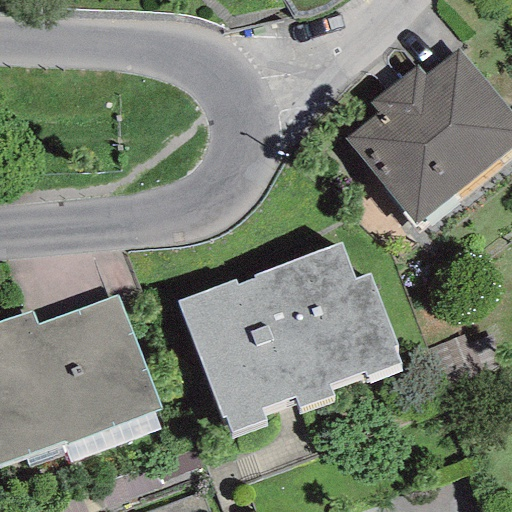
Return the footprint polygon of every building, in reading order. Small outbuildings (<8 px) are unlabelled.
[(377,113),(343,139),(414,226),(511,146),(511,116),(456,50),(424,75),(415,66),(369,103),(377,113)] [(261,409),(293,397),(298,409),(333,396),(329,386),(363,372),(365,377),(400,363),(393,348),(397,346),(369,273),(354,279),(340,242),(251,276),(252,279),(236,285),(234,279),(175,302),(220,421),(224,420),(230,435),(266,421),(261,409)] [(0,464),(160,410),(115,296),(36,325),(30,313),(0,322),(0,464)] [(161,483),(199,469),(192,452),(155,466),(161,483)] [(106,509),(161,489),(151,464),(96,484),(106,509)] [(28,511),(85,511),(77,492),(28,511)] [(205,511),(198,492),(144,511),(205,511)]
